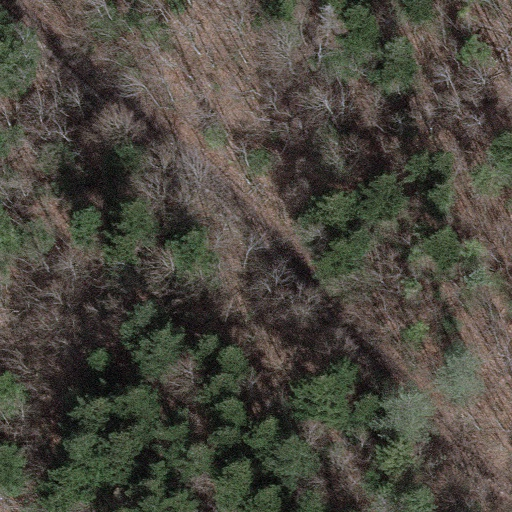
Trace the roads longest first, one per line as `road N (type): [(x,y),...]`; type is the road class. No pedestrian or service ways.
road 1 (track): [(0,8),(507,511)]
road 2 (track): [(0,270),(48,286),(291,292)]
